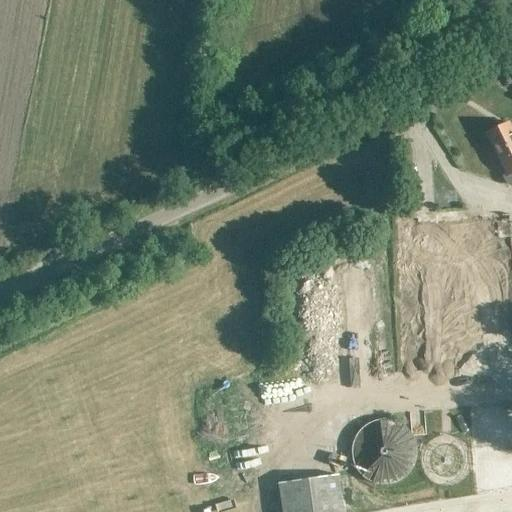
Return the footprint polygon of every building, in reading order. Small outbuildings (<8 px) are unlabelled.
[(511,131),(508,124),(486,135),(507,178),(511,175),(511,131)] [(396,221),(404,374),(511,368),(511,292),(508,216),(396,221)] [(337,296),(363,291),(359,264),(332,268),(337,296)] [(319,273),(298,273),(300,308),(320,307),(319,273)] [(459,447),(457,411),(438,412),(440,448),(459,447)] [(417,456),(417,453),(417,450),(417,447),(416,445),(415,442),(414,439),(413,436),(411,434),(410,432),(408,430),(405,428),(403,426),(401,424),(398,423),(395,422),(393,421),(390,420),(387,420),(384,420),(381,420),(378,420),(375,421),(372,422),(370,423),(367,424),(365,426),(362,428),(360,430),(358,432),(356,434),(355,436),(353,439),(352,442),(351,445),(351,447),(350,450),(350,453),(350,456),(351,459),(351,462),(352,465),(353,467),(355,470),(356,473),(358,475),(360,477),(362,479),(365,481),(367,482),(370,484),(372,485),(375,486),(378,486),(381,487),(384,487),(387,487),(390,486),(393,486),(395,485),(398,484),(401,482),(403,481),(405,479),(408,477),(410,475),(411,473),(413,470),(414,467),(415,465),(416,462),(417,459),(417,456)] [(445,457),(447,484),(467,483),(466,456),(445,457)] [(343,511),(338,477),(278,486),(282,511),(343,511)]
